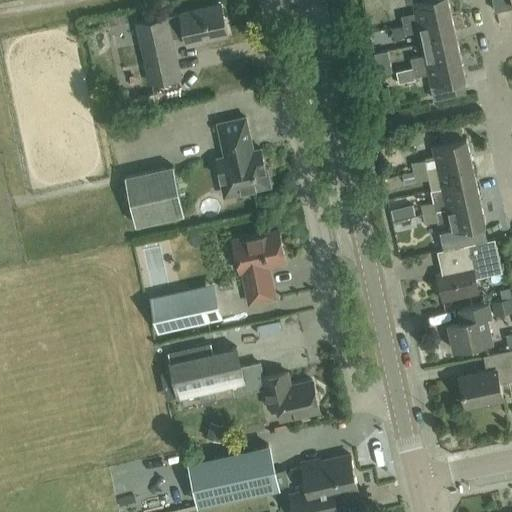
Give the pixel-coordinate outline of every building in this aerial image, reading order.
[(448,0),(406,0),(408,4),(414,2),(416,12),(402,16),(404,25),(452,14),(448,0)] [(189,43),(228,34),(221,4),(182,13),(183,20),(169,23),(168,15),(138,22),(151,81),(180,75),(172,36),(187,33),(189,43)] [(419,31),(422,43),(456,35),(452,14),(404,25),(406,34),(419,31)] [(461,56),(456,35),(422,43),(425,55),(411,58),(413,67),(461,56)] [(448,96),(445,82),(466,78),(461,57),(413,67),(415,77),(429,73),(434,99),(448,96)] [(218,123),(226,157),(218,159),(223,181),(225,194),(237,192),(269,184),(261,148),(260,148),(260,150),(253,151),(250,139),(251,139),(246,117),(218,123)] [(437,166),(472,159),(467,137),(433,145),(437,166)] [(415,171),(429,168),(427,159),(413,161),(415,171)] [(476,180),(472,159),(437,166),(442,187),(476,180)] [(174,166),(126,176),(136,224),(184,213),(174,166)] [(417,180),(430,177),(429,168),(415,171),(417,180)] [(481,201),(476,180),(442,187),(432,190),(434,201),(422,204),(424,213),(438,210),(447,208),(447,209),(481,201)] [(439,222),(449,219),(452,230),(456,246),(458,246),(469,244),(465,227),(483,223),(486,223),(481,201),(447,209),(447,208),(438,210),(424,213),(426,223),(438,220),(439,222)] [(276,297),(268,264),(286,261),(279,229),(233,239),(240,271),(242,270),(250,303),(276,297)] [(443,300),(479,292),(476,277),(503,272),(495,238),(469,244),(458,246),(463,268),(437,274),(443,300)] [(161,331),(208,320),(220,318),(212,284),(153,297),(156,309),(161,331)] [(488,316),(492,315),(489,302),(460,308),(462,321),(448,324),(454,349),(494,341),(488,316)] [(269,406),(284,403),(287,418),(319,411),(312,380),(289,385),(288,378),(289,378),(288,372),(263,377),(260,363),(241,367),(237,346),(170,361),(178,396),(198,392),(215,388),(233,384),(235,393),(264,386),(269,406)] [(501,382),(511,379),(511,349),(485,355),(488,370),(460,376),(466,406),(504,398),(501,382)] [(191,462),(201,505),(279,487),(269,444),(191,462)] [(338,511),(335,495),(358,490),(351,454),(320,461),(320,459),(302,463),(308,490),(290,494),(293,511),(338,511)]
